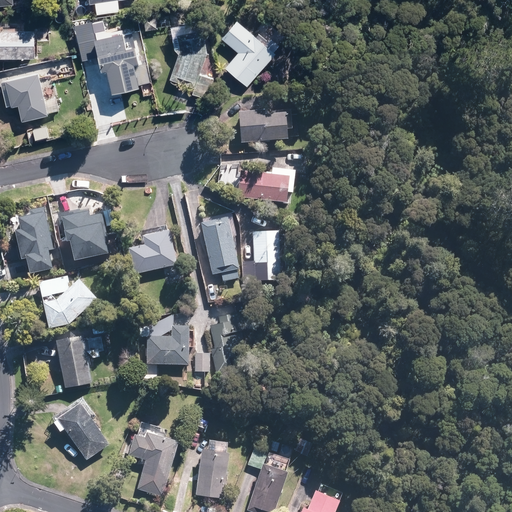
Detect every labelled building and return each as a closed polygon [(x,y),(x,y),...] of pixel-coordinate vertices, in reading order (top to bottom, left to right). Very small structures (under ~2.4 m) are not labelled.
[(93,0),(94,0),(97,0),(98,0),(100,12),(122,9),(121,0),(93,0)] [(262,31),(242,15),(226,34),(242,47),(227,65),(250,84),(280,48),(279,47),(285,40),(276,33),(275,35),(265,27),(262,31)] [(92,19),(78,22),(85,58),(99,55),(95,36),(109,33),(105,16),(92,19)] [(213,42),(208,40),(203,17),(172,23),(178,52),(182,51),(173,76),(180,78),(182,73),(198,79),(193,93),(208,98),(216,75),(203,70),(213,42)] [(40,27),(0,25),(0,55),(39,57),(40,27)] [(137,28),(96,37),(103,70),(109,69),(114,92),(142,86),(137,64),(144,63),(137,28)] [(25,118),(61,110),(58,95),(48,97),(42,69),(5,76),(11,104),(22,102),(25,118)] [(242,111),(244,140),(296,137),(294,110),(271,111),(271,110),(242,111)] [(37,128),(39,137),(57,133),(55,125),(37,128)] [(277,170),(243,168),(241,196),(291,200),(292,189),(299,189),(300,167),(277,165),(277,170)] [(225,281),(239,278),(237,267),(244,265),(231,211),(203,217),(216,274),(223,273),(225,281)] [(285,290),(283,227),(256,229),(257,260),(244,260),(246,292),(285,290)] [(175,228),(149,233),(150,242),(132,245),(137,272),(182,262),(175,228)] [(47,299),(53,326),(75,321),(102,296),(83,276),(74,285),(72,274),(42,281),(46,296),(67,291),(63,296),(47,299)] [(41,286),(26,286),(26,296),(41,296),(41,286)] [(249,306),(220,315),(222,322),(213,325),(220,345),(213,347),(220,372),(239,366),(235,355),(261,347),(249,306)] [(158,333),(163,333),(176,327),(176,334),(150,362),(192,363),(193,324),(183,323),(185,322),(179,310),(153,323),(158,333)] [(88,333),(61,337),(69,385),(96,380),(91,351),(105,349),(103,336),(89,338),(88,333)] [(214,352),(197,351),(197,371),(213,372),(214,352)] [(115,439),(84,396),(55,416),(65,431),(70,428),(90,457),(115,439)] [(183,438),(142,423),(136,438),(128,435),(124,447),(151,457),(140,485),(163,494),(183,438)] [(318,439),(304,431),(296,448),(309,455),(318,439)] [(226,496),(233,436),(213,434),(212,445),(204,444),(199,493),(226,496)] [(293,455),(258,443),(251,462),(263,467),(249,508),(261,511),(275,511),(291,466),(289,466),(293,455)] [(335,511),(342,497),(317,486),(307,508),(303,506),(300,511),(335,511)]
